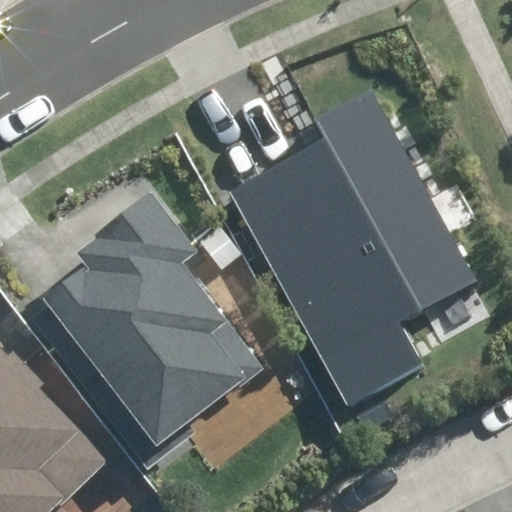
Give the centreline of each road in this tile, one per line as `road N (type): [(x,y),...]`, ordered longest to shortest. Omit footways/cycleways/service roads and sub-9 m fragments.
road 1 (residential): [(164,0),(0,98)]
road 2 (residential): [(382,511),(511,436)]
